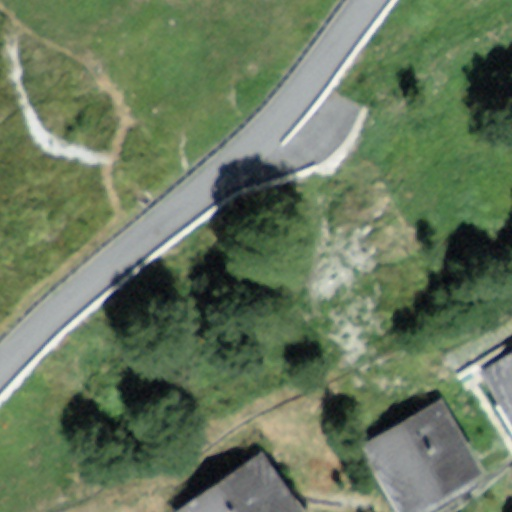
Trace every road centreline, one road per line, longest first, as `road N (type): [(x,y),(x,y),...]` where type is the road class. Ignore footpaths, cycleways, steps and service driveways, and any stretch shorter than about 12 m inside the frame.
road 1 (unclassified): [(0,368),(278,118),(368,0)]
road 2 (track): [(212,177),(312,147),(373,75),(446,31),(511,9)]
